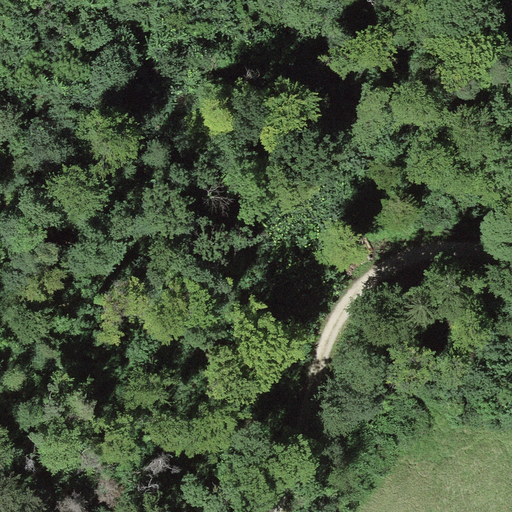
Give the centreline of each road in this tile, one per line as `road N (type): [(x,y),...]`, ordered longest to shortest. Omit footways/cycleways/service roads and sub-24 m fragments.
road 1 (track): [(272,511),(335,310),(401,259),(511,247)]
road 2 (track): [(401,259),(390,162),(347,72),(316,42)]
